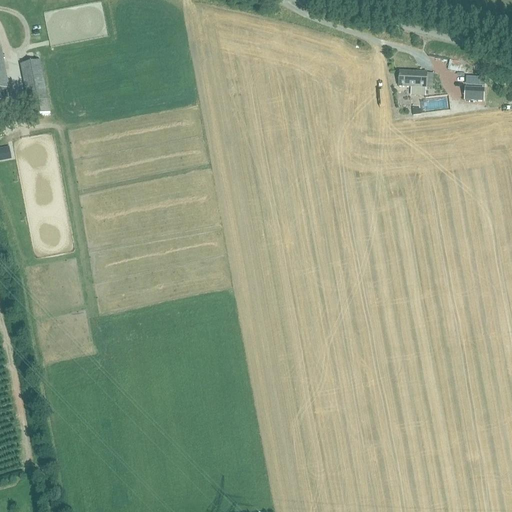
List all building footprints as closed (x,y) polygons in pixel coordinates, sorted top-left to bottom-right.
[(0,100),(11,99),(5,67),(2,49),(0,49),(0,100)] [(457,68),(459,58),(448,56),(446,66),(457,68)] [(40,60),(35,61),(20,64),(30,116),(50,112),(40,60)] [(432,89),(433,74),(426,74),(399,72),(399,88),(425,89),(432,89)] [(465,88),(464,101),(483,102),(484,90),(465,88)]
